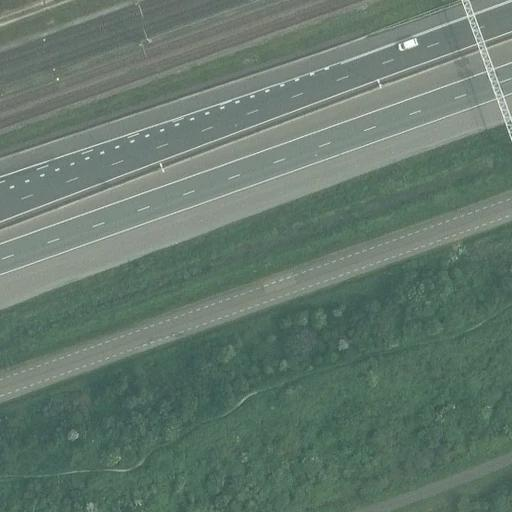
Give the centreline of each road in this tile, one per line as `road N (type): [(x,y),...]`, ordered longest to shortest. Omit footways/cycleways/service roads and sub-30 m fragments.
road 1 (trunk): [(511,19),(0,206)]
road 2 (trunk): [(0,260),(511,78)]
road 3 (unclassified): [(0,388),(511,207)]
